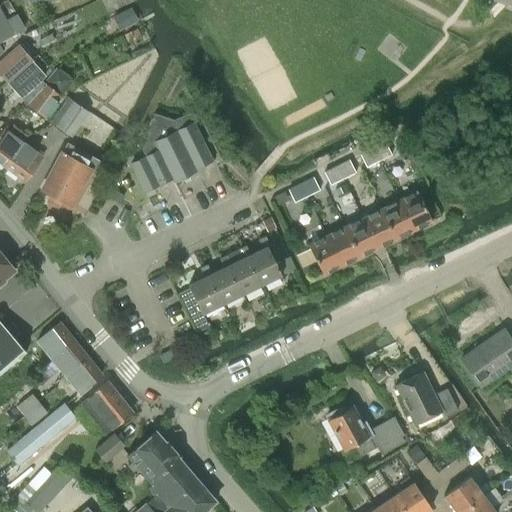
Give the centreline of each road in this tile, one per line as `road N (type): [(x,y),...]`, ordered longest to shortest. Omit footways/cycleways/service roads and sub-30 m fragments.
road 1 (unclassified): [(189,406),(511,242)]
road 2 (unclassified): [(63,296),(245,200)]
road 3 (unclassified): [(189,406),(151,392),(63,296)]
road 4 (unclassified): [(247,511),(199,456),(189,406)]
